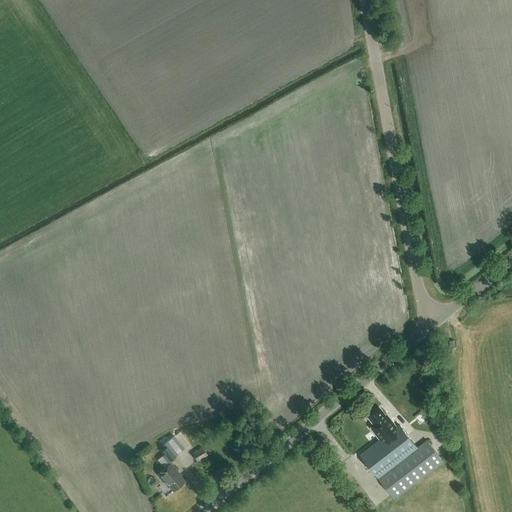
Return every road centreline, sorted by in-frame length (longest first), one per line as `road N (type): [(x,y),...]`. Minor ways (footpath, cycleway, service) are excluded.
road 1 (tertiary): [(427,330),(364,0)]
road 2 (tertiary): [(203,511),(427,330)]
